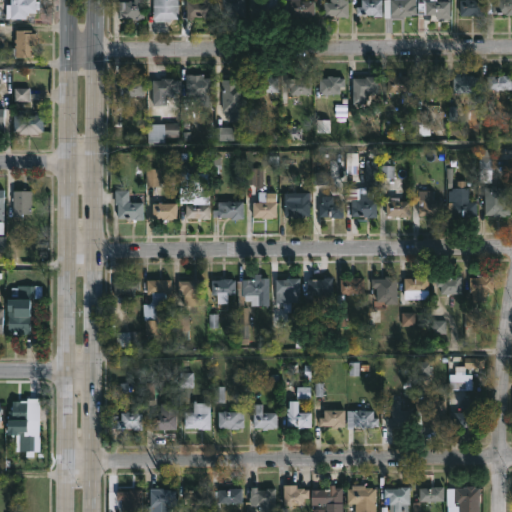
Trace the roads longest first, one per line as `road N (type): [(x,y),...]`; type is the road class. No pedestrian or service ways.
road 1 (secondary): [(91,511),(94,0)]
road 2 (secondary): [(69,0),(68,511)]
road 3 (residential): [(511,46),(69,52)]
road 4 (residential): [(511,457),(69,461)]
road 5 (residential): [(511,247),(70,253)]
road 6 (residential): [(511,293),(498,368),(500,511)]
